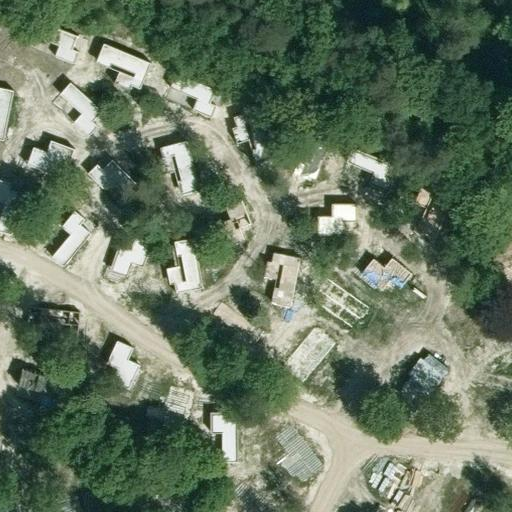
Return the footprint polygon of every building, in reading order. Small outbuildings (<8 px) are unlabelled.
[(126,35),(116,71),(138,77),(147,40),(126,35)] [(155,83),(173,56),(165,51),(146,77),(155,83)] [(214,106),(219,77),(192,72),(183,118),(195,120),(198,103),(214,106)] [(110,100),(116,82),(99,75),(92,93),(110,100)] [(0,140),(8,145),(31,109),(16,100),(0,125),(0,140)] [(76,160),(85,126),(69,121),(60,156),(76,160)] [(91,224),(73,266),(88,272),(106,230),(91,224)] [(145,284),(151,262),(143,260),(148,243),(137,239),(125,278),(145,284)] [(310,257),(316,244),(304,239),(298,252),(310,257)] [(371,265),(361,294),(372,298),(382,269),(371,265)] [(416,282),(397,312),(412,322),(431,292),(416,282)] [(131,343),(116,369),(128,376),(143,350),(131,343)] [(4,363),(27,376),(35,363),(12,349),(4,363)] [(156,361),(134,388),(151,402),(173,375),(156,361)] [(11,378),(6,392),(18,396),(23,382),(11,378)] [(200,421),(217,399),(200,386),(183,407),(200,421)] [(400,429),(393,447),(413,455),(421,437),(400,429)] [(53,493),(74,511),(103,478),(82,460),(53,493)]
